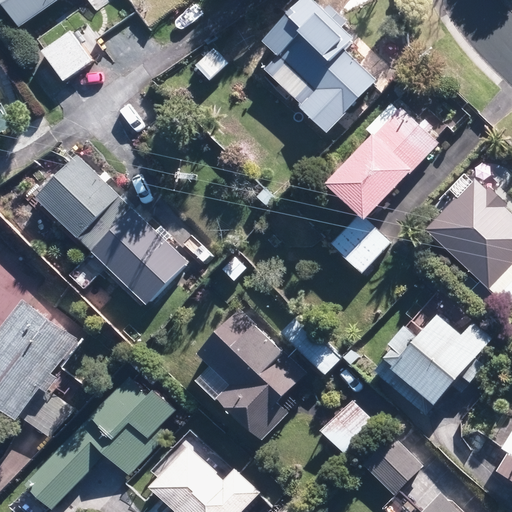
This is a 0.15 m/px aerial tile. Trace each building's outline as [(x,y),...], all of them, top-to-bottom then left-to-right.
[(10,0),(28,25),(64,0),(91,0),(96,7),(106,0),(10,0)] [(374,49),(322,0),(309,0),(273,38),(288,53),(271,71),(334,132),(381,84),(387,91),(415,62),(387,35),(374,49)] [(99,60),(78,28),(48,49),(70,80),(99,60)] [(237,60),(223,44),(201,64),(215,80),(237,60)] [(0,134),(14,128),(0,98),(0,134)] [(378,215),(446,142),(401,100),(373,129),(382,137),(341,181),(378,215)] [(191,261),(84,156),(42,199),(150,303),(191,261)] [(511,265),(511,201),(477,167),(458,187),(466,195),(432,229),(491,287),(511,265)] [(398,243),(363,210),(335,240),(370,273),(398,243)] [(499,334),(444,284),(396,336),(406,345),(394,357),(446,405),(471,377),(476,381),(492,364),(481,354),(499,334)] [(511,286),(503,295),(511,303),(511,286)] [(0,335),(0,393),(15,404),(31,415),(52,384),(58,388),(68,373),(61,369),(83,336),(26,297),(0,335)] [(262,322),(247,307),(203,350),(235,383),(221,396),(264,440),(320,385),(289,353),(294,347),(266,318),(262,322)] [(346,357),(302,313),(286,329),(329,373),(346,357)] [(154,392),(135,374),(34,479),(39,484),(14,509),(17,511),(42,511),(53,501),(60,507),(114,451),(136,473),(164,444),(155,436),(189,401),(167,379),(154,392)] [(0,393),(0,444),(4,439),(0,436),(0,426),(15,404),(0,393)] [(384,426),(358,398),(327,427),(353,455),(384,426)] [(430,465),(398,431),(368,459),(400,493),(430,465)] [(247,511),(269,490),(243,465),(230,478),(196,445),(156,486),(182,511),(247,511)] [(478,511),(448,486),(426,511),(478,511)]
